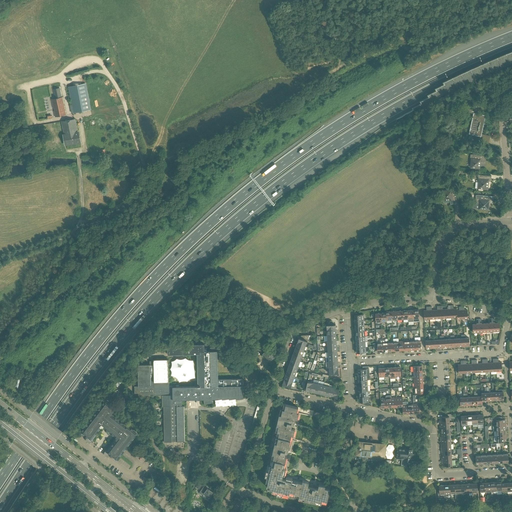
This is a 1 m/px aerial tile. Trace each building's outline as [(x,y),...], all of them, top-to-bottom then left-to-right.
[(511,52),(478,66),(443,83),(444,85),(435,89),(436,91),(427,96),(428,98),(420,102),(421,104),(413,109),(413,110),(414,110),(423,105),(431,101),(440,96),(449,92),(457,88),(475,79),(484,75),(493,71),(502,68),(511,64),(511,63),(511,52)] [(86,84),(68,87),(73,113),(91,110),(86,84)] [(56,98),(52,99),(54,109),(55,111),(54,111),(55,117),(66,115),(62,97),(61,97),(60,88),(53,89),(55,96),(56,98)] [(464,109),(464,112),(473,114),(469,135),(475,136),(481,137),(482,137),(481,142),(481,145),(488,147),(489,138),(490,136),(483,135),(481,135),(483,126),(485,127),(486,124),(484,123),(485,116),(477,114),(478,111),(469,109),(465,108),(464,108),(464,109)] [(75,119),(61,121),(64,134),(66,144),(80,142),(78,132),(75,119)] [(485,163),(485,156),(471,155),(470,159),(471,159),(471,168),(479,168),(480,162),(485,163)] [(491,182),(491,176),(478,175),(478,179),(479,180),(478,189),(488,189),(488,181),(491,182)] [(442,191),(439,192),(439,196),(442,195),(443,201),(445,200),(450,200),(450,204),(453,204),(457,204),(456,194),(456,188),(451,189),(451,190),(451,191),(444,191),(442,191)] [(493,203),(494,197),(476,195),(476,201),(479,205),(479,209),(488,210),(489,203),(493,203)] [(327,331),(336,330),(336,324),(334,325),(334,323),(333,322),(333,321),(331,321),(330,321),(329,322),(328,323),(328,324),(328,325),(327,325),(327,331)] [(297,343),(306,346),(307,341),(309,335),(311,335),(301,336),(300,339),(299,338),(297,343)] [(304,351),(306,346),(297,343),(295,348),(304,351)] [(144,397),(144,396),(162,395),(162,407),(163,407),(164,442),(185,442),(184,406),(182,406),(182,400),(204,399),(204,404),(212,403),(212,399),(215,399),(222,398),(222,399),(229,398),(229,399),(236,398),(236,399),(244,398),(243,386),(244,386),(243,378),(218,379),(217,351),(218,348),(210,347),(210,351),(204,351),(204,344),(188,344),(188,348),(182,348),(182,344),(167,345),(167,354),(197,354),(198,385),(197,385),(197,386),(174,387),(174,386),(171,386),(170,382),(169,359),(154,359),(154,361),(149,361),(149,364),(137,365),(138,386),(134,386),(134,393),(138,393),(138,397),(144,397)] [(271,350),(269,348),(263,354),(270,361),(276,355),(273,352),(274,351),(273,349),(271,350)] [(293,353),(302,356),(304,351),(295,348),(293,353)] [(300,362),(302,356),(293,353),(291,358),(300,362)] [(290,363),(298,366),(301,367),(303,362),(300,362),(291,358),(290,363)] [(297,371),(298,366),(290,363),(288,368),(297,371)] [(358,370),(358,375),(367,375),(370,375),(369,369),(369,366),(363,367),(363,369),(358,370)] [(286,373),(295,376),(297,371),(288,368),(286,373)] [(293,381),(295,376),(286,373),(284,378),(293,381)] [(291,387),(293,381),(284,378),(282,384),(291,387)] [(311,392),(316,393),(318,384),(319,381),(314,380),(313,383),(311,392)] [(316,393),(321,394),(323,385),(324,382),(319,381),(318,384),(316,393)] [(504,389),(498,389),(498,400),(504,400),(504,396),(506,396),(506,392),(504,392),(504,389)] [(360,402),(364,402),(364,405),(370,406),(370,403),(368,403),(368,402),(369,402),(369,396),(359,397),(360,402)] [(118,437),(107,451),(106,450),(104,452),(104,453),(104,455),(105,456),(106,456),(108,456),(109,456),(110,455),(117,460),(138,432),(126,423),(126,424),(112,414),(116,409),(105,400),(81,432),(87,436),(86,438),(86,439),(86,441),(87,442),(88,442),(90,442),(91,442),(98,433),(97,433),(102,425),(118,437)] [(276,437),(290,440),(292,435),(294,436),(295,429),(293,429),(294,424),(295,424),(296,421),(295,420),(295,419),(298,419),(299,413),(297,412),(298,407),(286,404),(285,410),(283,409),(281,415),(279,415),(277,426),(279,426),(277,432),(279,432),(278,437),(276,437)] [(496,423),(496,425),(505,425),(505,419),(502,420),(502,417),(491,418),(491,420),(496,420),(496,423)] [(289,448),(290,440),(276,437),(276,438),(278,438),(277,443),(275,443),(272,454),(274,454),(273,459),(271,459),(271,460),(273,460),(272,462),(285,465),(288,452),(289,448)] [(358,442),(356,455),(360,455),(360,461),(365,462),(366,456),(384,458),(386,445),(358,442)] [(149,455),(145,448),(141,450),(145,458),(149,455)] [(405,449),(404,465),(406,465),(407,461),(411,461),(412,449),(405,448),(405,449)] [(397,449),(396,458),(402,459),(401,465),(401,466),(403,466),(404,465),(405,449),(397,449)] [(284,468),(285,465),(272,462),(272,465),(270,464),(268,470),(266,470),(265,476),(267,476),(266,481),(268,482),(267,484),(270,485),(270,488),(272,489),(272,491),(277,492),(276,494),(282,495),(283,493),(295,496),(299,482),(292,480),(292,478),(286,477),(285,475),(286,468),(284,468)] [(299,482),(295,496),(305,498),(304,500),(315,503),(316,501),(322,502),(322,500),(327,501),(330,489),(325,488),(325,486),(319,484),(318,486),(314,485),(310,484),(310,485),(308,484),(309,482),(303,481),(302,483),(299,482)] [(209,498),(213,492),(205,485),(199,493),(202,495),(204,494),(209,498)]
